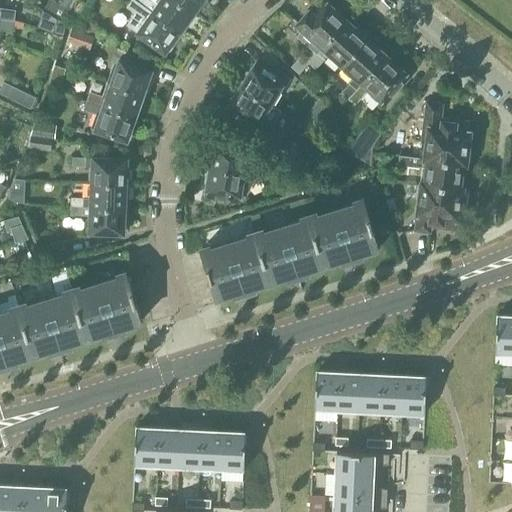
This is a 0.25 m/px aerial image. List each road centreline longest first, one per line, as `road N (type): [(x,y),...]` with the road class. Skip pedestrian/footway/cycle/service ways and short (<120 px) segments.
road 1 (residential): [(266,0),(213,51),(188,94),(171,154),(163,239),(189,362)]
road 2 (secondary): [(189,362),(390,304)]
road 3 (secondary): [(0,422),(189,362)]
road 4 (residential): [(397,0),(511,103)]
road 5 (secondary): [(511,248),(390,304)]
road 6 (secondary): [(390,304),(511,275)]
